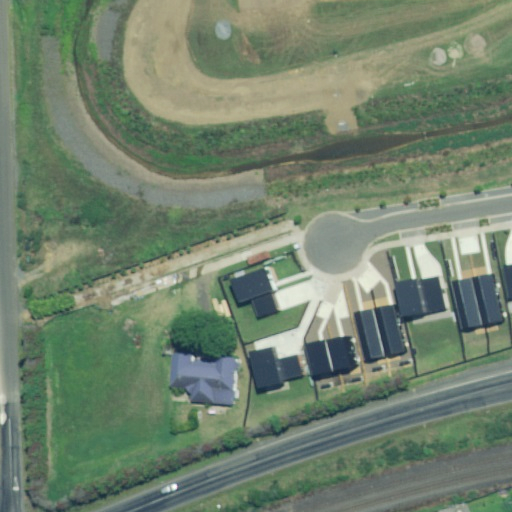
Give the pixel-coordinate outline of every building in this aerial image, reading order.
[(511,266),(503,268),(509,298),(511,297),(511,266)] [(265,268),(232,281),(241,303),(252,299),(259,318),(281,310),(265,268)] [(472,277),(483,326),(503,322),(492,273),(472,277)] [(437,274),(396,282),(403,316),(445,307),(437,274)] [(472,277),(452,282),(463,331),(483,326),(472,277)] [(375,308),(386,357),(404,353),(393,304),(375,308)] [(375,308),(355,312),(366,362),(386,357),(375,308)] [(348,337),(328,341),(334,371),(354,367),(348,337)] [(328,341),(306,345),(312,376),(334,371),(328,341)] [(251,353),(259,389),(283,384),(282,379),(302,375),(298,358),(277,362),(275,348),(251,353)] [(197,356),(175,355),(173,388),(193,390),(192,402),(235,405),(238,359),(217,357),(217,363),(196,362),(197,356)] [(82,395),(80,378),(62,380),(64,397),(82,395)] [(96,441),(104,440),(105,447),(126,444),(125,438),(135,437),(131,398),(101,401),(93,411),(96,441)] [(87,438),(86,431),(67,434),(68,440),(59,441),(61,458),(81,455),(80,449),(95,448),(93,437),(87,438)]
